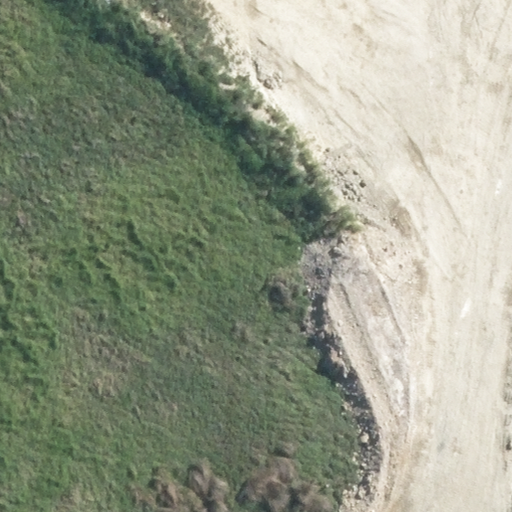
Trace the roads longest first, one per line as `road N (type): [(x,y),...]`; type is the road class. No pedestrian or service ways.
road 1 (trunk): [(0,455),(142,323),(451,0)]
road 2 (trunk): [(511,57),(82,511)]
